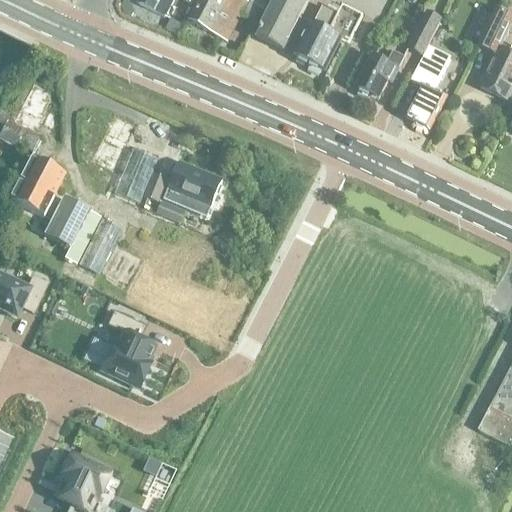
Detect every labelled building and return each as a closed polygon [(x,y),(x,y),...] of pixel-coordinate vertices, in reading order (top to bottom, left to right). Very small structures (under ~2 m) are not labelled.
[(171,11),(170,10),(174,0),(179,0),(190,5),(192,0),(141,0),(139,6),(166,20),(171,11)] [(222,41),(243,1),(241,0),(200,0),(188,24),(222,41)] [(284,52),(307,7),(310,0),(275,0),(256,38),(284,52)] [(249,4),(244,14),(255,19),(260,10),(249,4)] [(323,8),(313,26),(312,26),(295,58),(324,73),(341,40),(329,34),(338,16),(323,8)] [(511,17),(496,10),(477,48),(495,56),(478,90),(509,104),(511,97),(511,47),(509,55),(500,50),(511,26),(511,17)] [(408,50),(422,57),(440,22),(426,14),(408,50)] [(185,23),(173,19),(168,30),(179,34),(185,23)] [(422,88),(406,119),(429,131),(446,99),(433,93),(450,61),(429,50),(411,83),(422,88)] [(367,97),(368,96),(378,101),(387,85),(391,86),(399,71),(398,71),(404,59),(392,53),(386,65),(372,58),(356,90),(359,92),(358,93),(367,97)] [(31,144),(55,92),(32,82),(15,118),(1,112),(0,112),(0,124),(2,125),(0,130),(0,139),(18,147),(22,140),(31,144)] [(116,112),(90,159),(112,171),(137,124),(116,112)] [(116,195),(123,198),(139,205),(157,161),(134,152),(116,195)] [(9,202),(42,219),(64,177),(30,160),(9,202)] [(180,202),(181,198),(211,210),(222,182),(179,165),(167,196),(180,202)] [(154,175),(144,199),(159,205),(168,181),(154,175)] [(69,250),(63,260),(76,267),(101,219),(88,213),(63,201),(44,237),(69,250)] [(185,214),(161,204),(156,215),(180,225),(185,214)] [(77,267),(97,276),(121,230),(101,221),(77,267)] [(0,279),(0,313),(15,320),(20,310),(33,315),(46,287),(32,280),(26,292),(0,279)] [(112,347),(100,373),(138,391),(150,365),(147,364),(154,349),(140,341),(145,329),(113,314),(106,328),(122,336),(116,349),(112,347)] [(511,367),(478,433),(510,450),(511,446),(511,367)] [(106,422),(98,418),(93,427),(102,431),(106,422)] [(62,485),(55,499),(70,507),(67,511),(87,511),(93,499),(97,501),(109,476),(71,458),(59,483),(62,485)]
